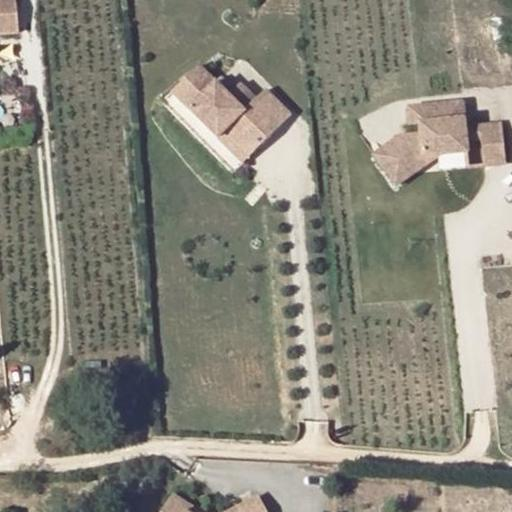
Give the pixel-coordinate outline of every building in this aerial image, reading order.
[(14,0),(0,0),(0,34),(17,34),(14,0)] [(199,66),(172,93),(232,152),(250,134),(262,145),(291,116),(265,90),(255,100),(240,85),(234,90),(229,96),(216,83),(199,66)] [(221,78),(216,83),(229,96),(234,90),(221,78)] [(465,128),(462,102),(409,108),(411,126),(421,125),(422,136),(400,138),(382,152),(399,175),(424,157),(439,156),(468,153),(466,141),(481,139),(484,166),(506,164),(502,124),(465,128)] [(250,134),(232,152),(243,164),(262,145),(250,134)] [(439,156),(424,157),(399,175),(382,152),(375,156),(396,187),(439,156)] [(267,511),(259,496),(228,511),(199,511),(173,495),(162,511),(267,511)]
